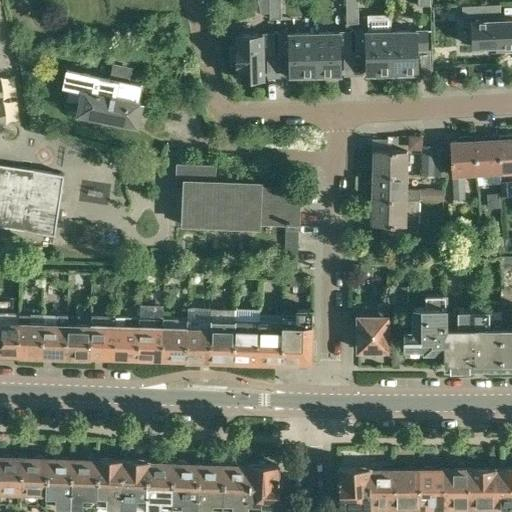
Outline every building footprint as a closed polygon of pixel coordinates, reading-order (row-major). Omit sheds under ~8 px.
[(280,0),(268,0),(269,18),(281,18),(280,0)] [(499,4),(461,6),(462,21),(471,21),(473,46),(496,45),(496,51),(511,50),(511,18),(500,19),(499,4)] [(358,6),(346,6),(346,24),(358,23),(358,6)] [(314,18),(314,33),(315,75),(340,75),(340,51),(350,51),(349,32),(339,32),(338,18),(314,18)] [(426,30),(391,31),(392,74),(396,73),(399,76),(410,76),(413,73),(417,73),(416,53),(420,49),(427,49),(426,30)] [(392,74),(391,31),(355,32),(356,51),(366,51),(367,74),(392,74)] [(315,75),(314,33),(279,33),(279,53),(289,53),(290,76),(315,75)] [(273,34),(236,34),(236,47),(230,47),(230,66),(237,66),(237,78),(263,78),(263,57),(266,53),(273,53),(273,34)] [(144,84),(92,74),(67,69),(64,84),(85,88),(80,110),(136,122),(144,84)] [(375,78),(361,79),(362,103),(376,103),(375,78)] [(511,132),(499,134),(501,171),(511,169),(511,132)] [(499,134),(475,135),(477,172),(501,171),(499,134)] [(451,148),(452,173),(454,198),(465,197),(464,173),(477,172),(475,135),(459,136),(459,140),(450,140),(451,148)] [(408,136),(408,150),(422,150),(422,136),(408,136)] [(422,144),(421,175),(435,175),(435,149),(436,149),(436,144),(422,144)] [(435,149),(435,175),(448,175),(447,148),(436,149),(435,149)] [(370,149),(369,174),(405,176),(406,150),(370,149)] [(0,223),(54,231),(63,174),(0,164),(0,223)] [(258,225),(258,221),(286,223),(284,268),(294,268),(296,268),(297,223),(299,191),(299,188),(258,186),(258,183),(214,181),(214,167),(178,165),(178,168),(178,219),(258,225)] [(368,199),(419,200),(444,201),(444,189),(405,188),(405,176),(369,174),(368,199)] [(511,181),(501,181),(502,196),(511,196),(511,181)] [(419,200),(368,199),(367,213),(372,213),(372,222),(395,223),(394,235),(417,236),(418,226),(419,200)] [(487,251),(503,251),(503,238),(487,238),(487,251)] [(389,264),(389,252),(368,252),(367,263),(389,264)] [(502,265),(511,264),(511,255),(502,255),(502,265)] [(484,257),(473,257),(473,267),(484,267),(484,257)] [(285,288),(297,288),(298,276),(294,276),(286,276),(285,288)] [(395,309),(406,309),(407,301),(408,301),(408,285),(395,285),(395,309)] [(379,316),(360,316),(359,348),(387,348),(387,316),(388,316),(388,293),(380,293),(380,301),(379,301),(379,316)] [(404,327),(404,328),(445,328),(446,324),(445,294),(427,294),(427,305),(413,305),(414,327),(404,327)] [(0,300),(0,353),(18,354),(19,312),(19,309),(13,309),(13,297),(10,297),(10,300),(0,300)] [(298,313),(283,314),(282,360),(311,361),(313,309),(298,308),(298,313)] [(446,324),(445,328),(445,348),(445,365),(474,365),(473,308),(458,309),(458,324),(446,324)] [(488,308),(473,308),(474,365),(501,365),(502,324),(488,324),(488,308)] [(19,312),(18,354),(42,355),(43,313),(19,312)] [(43,313),(42,355),(66,355),(67,314),(43,313)] [(67,314),(66,355),(90,356),(90,355),(92,313),(91,313),(91,315),(67,314)] [(92,313),(90,355),(114,355),(116,314),(92,313)] [(282,360),(283,314),(259,313),(259,319),(260,319),(258,361),(282,362),(282,360)] [(116,314),(114,355),(138,356),(140,315),(116,314)] [(140,315),(138,356),(162,357),(164,315),(140,315)] [(164,315),(162,357),(186,358),(186,359),(188,317),(187,317),(187,316),(164,315)] [(188,317),(186,359),(210,360),(212,318),(188,317)] [(212,318),(210,360),(234,360),(236,319),(212,318)] [(236,319),(234,360),(258,361),(260,319),(259,319),(236,319)] [(511,324),(502,324),(501,365),(511,365),(511,324)] [(445,328),(404,328),(404,346),(405,346),(405,355),(425,354),(425,348),(445,348),(445,328)] [(0,455),(0,500),(21,502),(23,457),(0,455)] [(23,457),(21,502),(46,503),(48,458),(23,457)] [(98,460),(96,505),(108,505),(107,511),(110,511),(122,511),(124,458),(98,457),(98,460)] [(48,458),(46,503),(71,504),(73,459),(48,458)] [(124,458),(122,511),(134,511),(135,506),(147,506),(148,461),(149,459),(124,458)] [(73,459),(71,504),(96,505),(98,460),(73,459)] [(148,461),(147,506),(146,511),(171,511),(171,509),(172,509),(174,462),(148,461)] [(211,464),(200,463),(197,511),(210,511),(211,509),(223,510),(225,464),(220,464),(218,461),(213,461),(211,464)] [(174,462),(172,509),(188,509),(188,511),(197,511),(200,463),(174,462)] [(249,465),(247,511),(257,511),(280,511),(280,498),(278,464),(250,463),(249,465)] [(370,511),(371,507),(370,469),(370,466),(367,466),(365,463),(359,464),(357,466),(339,467),(340,511),(370,511)] [(225,464),(223,510),(233,510),(233,511),(247,511),(249,465),(225,464)] [(404,469),(395,469),(395,507),(419,507),(419,468),(415,469),(413,466),(406,466),(404,469)] [(494,511),(494,467),(469,468),(469,506),(482,505),(482,511),(494,511)] [(511,511),(511,467),(499,468),(499,511),(511,511)] [(443,468),(419,468),(419,507),(419,511),(443,511),(444,506),(443,468)] [(469,468),(443,468),(444,506),(469,506),(469,468)] [(395,469),(370,469),(371,507),(395,507),(395,469)]
